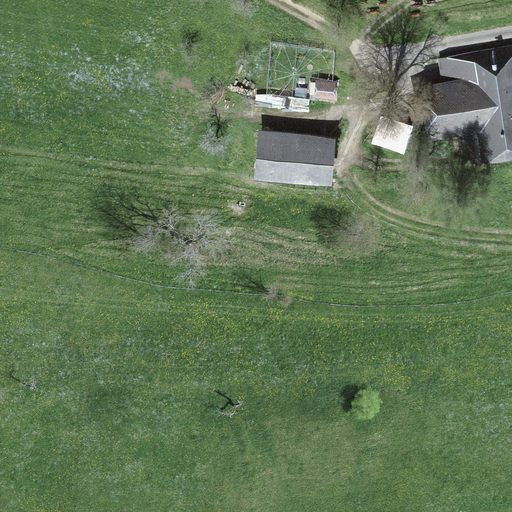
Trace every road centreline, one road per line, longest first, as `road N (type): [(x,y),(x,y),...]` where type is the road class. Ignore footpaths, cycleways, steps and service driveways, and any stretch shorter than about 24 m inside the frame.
road 1 (track): [(376,54),(349,182),(369,206),(429,230),(511,238)]
road 2 (track): [(511,29),(376,54)]
road 3 (track): [(267,0),(376,54)]
